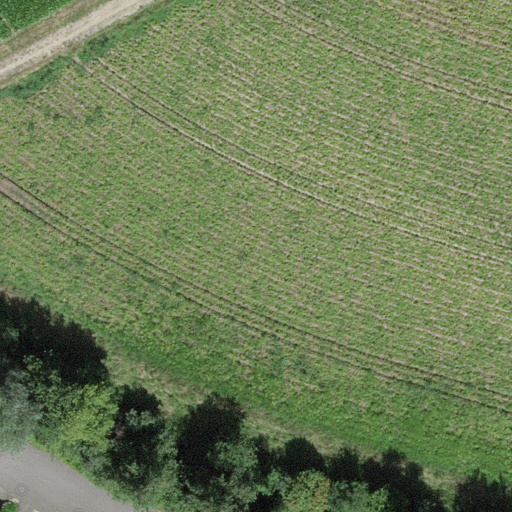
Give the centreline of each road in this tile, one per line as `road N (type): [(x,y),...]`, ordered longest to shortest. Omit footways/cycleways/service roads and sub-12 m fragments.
road 1 (residential): [(127,511),(0,445)]
road 2 (track): [(0,67),(125,0)]
